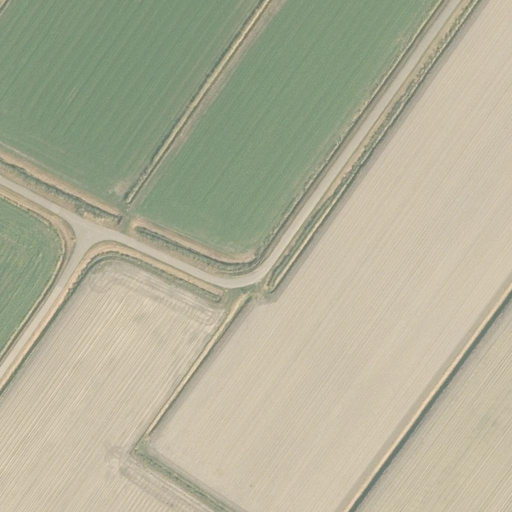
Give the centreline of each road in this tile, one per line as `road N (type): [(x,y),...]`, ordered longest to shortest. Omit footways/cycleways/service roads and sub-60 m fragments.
road 1 (unclassified): [(456,0),(257,276),(222,283),(94,228)]
road 2 (unclassified): [(0,373),(94,228)]
